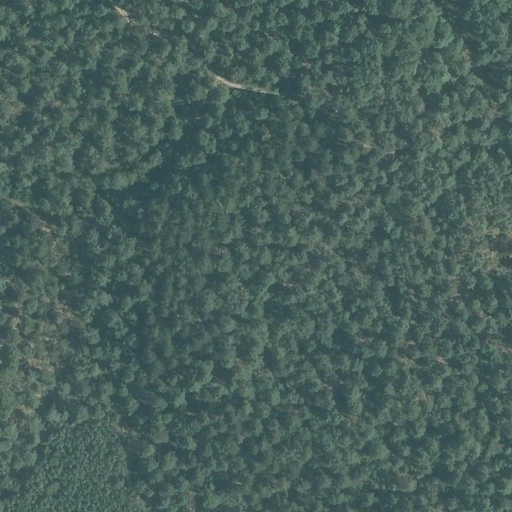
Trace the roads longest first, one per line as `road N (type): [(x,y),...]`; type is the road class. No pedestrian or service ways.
road 1 (track): [(0,195),(73,238),(132,467),(159,511)]
road 2 (track): [(497,116),(457,121),(390,150),(373,148),(312,99),(220,81)]
road 3 (track): [(73,238),(102,207),(155,177),(220,81)]
road 4 (track): [(220,81),(195,47),(143,30),(110,0)]
